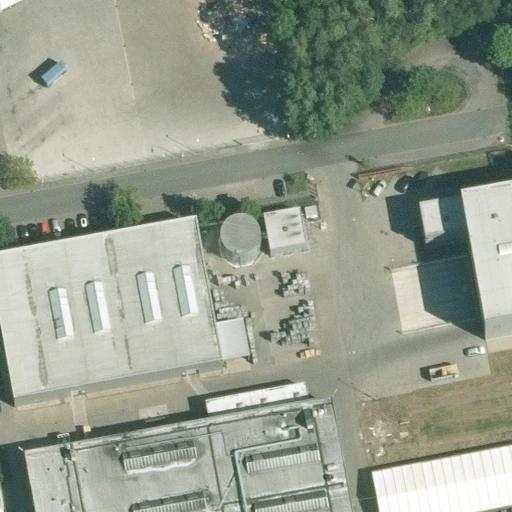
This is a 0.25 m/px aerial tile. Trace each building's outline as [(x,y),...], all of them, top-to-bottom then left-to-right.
[(511,201),(469,209),(493,339),(511,335),(511,201)] [(261,222),(268,258),(305,250),(298,214),(261,222)] [(242,271),(264,243),(236,221),(214,249),(242,271)] [(195,231),(0,268),(0,327),(15,409),(221,371),(195,231)] [(349,511),(330,407),(25,464),(33,511),(349,511)] [(511,511),(511,454),(372,480),(378,511),(511,511)]
